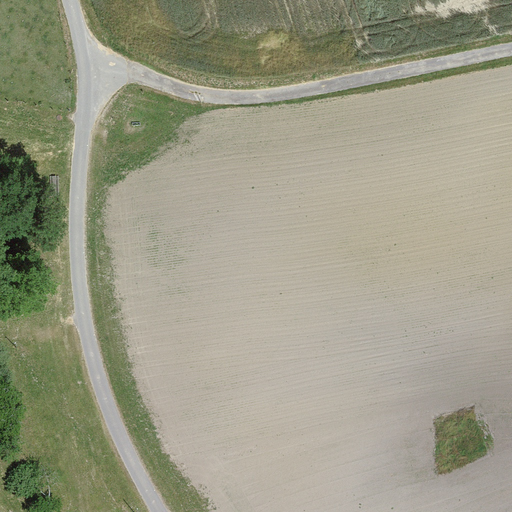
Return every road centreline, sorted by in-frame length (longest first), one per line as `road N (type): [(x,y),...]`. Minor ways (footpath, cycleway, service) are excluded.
road 1 (track): [(69,0),(96,57),(194,95),(291,93),(511,54)]
road 2 (track): [(96,57),(77,220),(87,341),(107,410),(160,511)]
